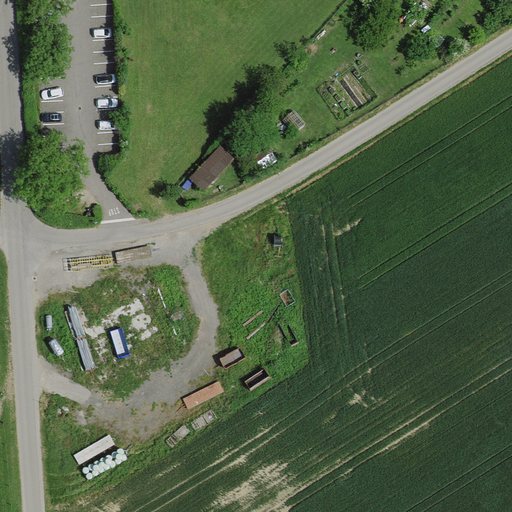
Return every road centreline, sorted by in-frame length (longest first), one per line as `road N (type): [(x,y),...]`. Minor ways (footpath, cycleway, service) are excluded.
road 1 (unclassified): [(19,236),(124,234),(223,209),(511,38)]
road 2 (unclassified): [(35,511),(19,236)]
road 3 (unclassified): [(19,236),(3,0)]
